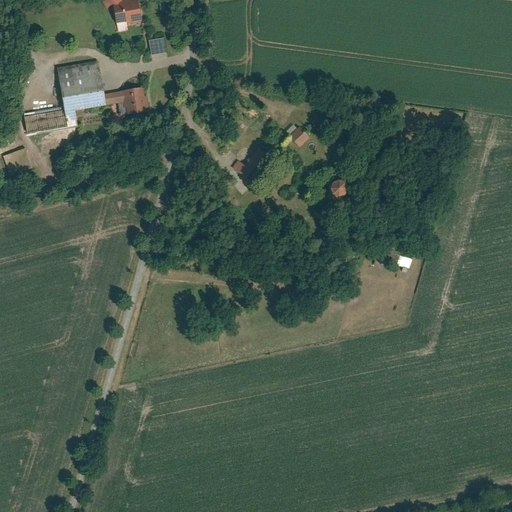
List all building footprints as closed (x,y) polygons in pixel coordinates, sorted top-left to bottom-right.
[(140,0),(126,0),(125,0),(124,0),(109,0),(116,9),(119,26),(145,21),(140,0)] [(160,0),(162,11),(171,10),(169,0),(160,0)] [(167,52),(165,38),(151,40),(153,54),(167,52)] [(26,116),(29,135),(80,126),(77,111),(120,103),(122,116),(152,110),(149,95),(146,96),(145,87),(107,94),(101,60),(59,68),(66,108),(26,116)] [(313,138),(301,127),(291,137),(303,148),(313,138)] [(241,159),(234,168),(250,179),(268,154),(260,148),(248,165),(241,159)] [(346,199),(349,197),(352,193),(352,189),(351,185),(348,182),(344,181),(339,181),(336,183),(333,187),(333,191),(334,195),(337,198),(341,200),(346,199)] [(402,255),(400,265),(411,268),(414,258),(402,255)]
